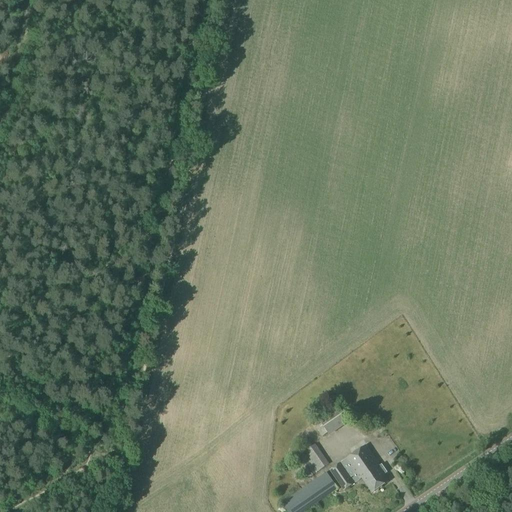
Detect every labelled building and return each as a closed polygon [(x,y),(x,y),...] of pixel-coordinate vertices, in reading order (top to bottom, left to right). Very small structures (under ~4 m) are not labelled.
[(212,387),(198,392),(201,401),(216,396),(212,387)] [(329,436),(349,422),(334,402),(314,416),(319,423),(314,427),(322,438),(327,434),(329,436)] [(312,447),(307,439),(298,445),(303,452),(293,459),(307,480),(329,465),(315,445),(312,447)] [(388,482),(378,468),(380,466),(366,446),(331,471),(345,491),(362,479),(372,493),(374,492),(375,492),(378,490),(378,489),(388,482)] [(286,511),(304,511),(337,490),(326,473),(281,504),(286,511)]
